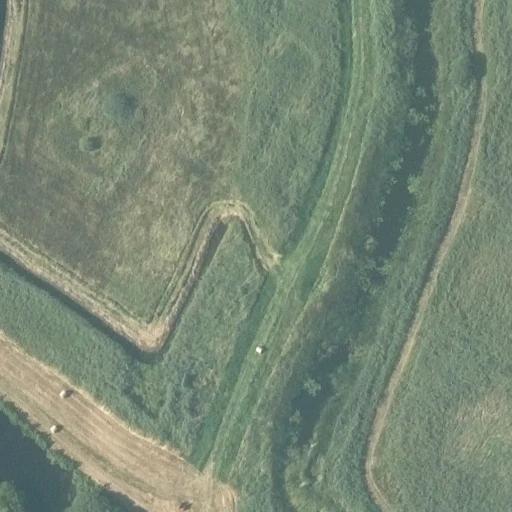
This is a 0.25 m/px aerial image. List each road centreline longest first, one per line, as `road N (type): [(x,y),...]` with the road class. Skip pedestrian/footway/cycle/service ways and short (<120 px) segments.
road 1 (track): [(353,0),(356,96),(341,150),(216,455),(209,511)]
road 2 (track): [(389,511),(368,483),(368,450),(455,217),(481,72),(472,33),(476,0)]
